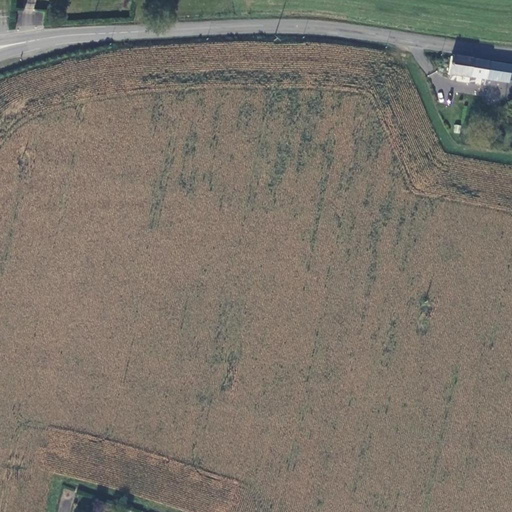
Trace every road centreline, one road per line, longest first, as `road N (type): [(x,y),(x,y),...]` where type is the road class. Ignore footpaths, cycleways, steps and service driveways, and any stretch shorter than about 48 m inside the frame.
road 1 (secondary): [(511,54),(333,28),(130,31)]
road 2 (secondary): [(0,53),(130,31)]
road 3 (secondary): [(130,31),(0,41)]
